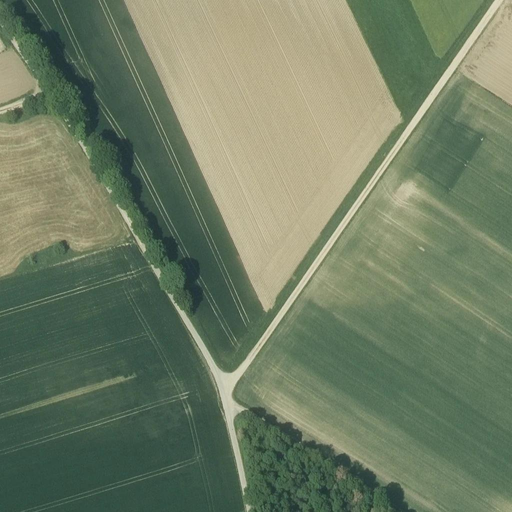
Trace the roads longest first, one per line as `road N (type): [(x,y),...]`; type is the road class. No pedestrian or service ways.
road 1 (track): [(219,381),(234,379),(500,0)]
road 2 (track): [(248,511),(219,381),(94,158),(43,85)]
road 3 (track): [(399,511),(224,403)]
